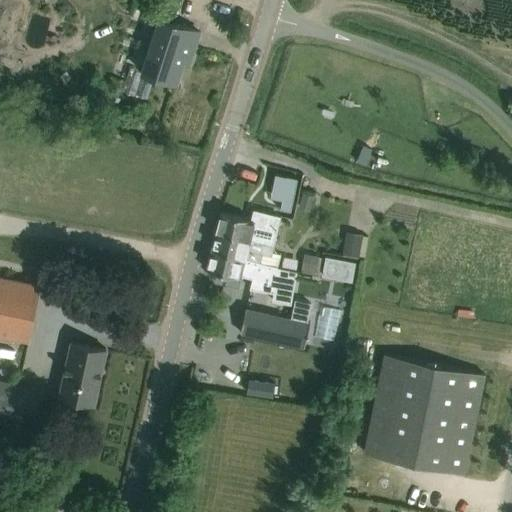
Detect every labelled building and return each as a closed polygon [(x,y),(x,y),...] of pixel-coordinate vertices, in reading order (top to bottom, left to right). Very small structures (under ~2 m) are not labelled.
[(179,0),(155,0),(154,6),(175,13),(179,0)] [(199,31),(180,24),(158,18),(141,71),(176,82),(185,53),(191,55),(199,31)] [(297,178),(286,175),(279,209),(290,211),(297,178)] [(310,205),(313,195),(303,191),(299,201),(299,202),(299,203),(309,207),(309,206),(310,205)] [(249,238),(250,238),(274,244),(280,218),(255,211),(253,220),(220,212),(215,231),(249,239),(249,238)] [(364,253),(367,234),(345,230),(342,246),(341,250),(341,252),(358,256),(358,253),(358,252),(364,253)] [(249,239),(215,231),(211,249),(278,264),(280,252),(272,250),(274,244),(250,238),(249,238),(249,239)] [(278,264),(211,249),(206,269),(217,271),(214,280),(238,286),(242,269),(253,272),(250,287),(273,291),(271,299),(291,303),(297,270),(289,268),(277,266),(278,264)] [(315,271),(317,255),(303,252),(300,269),(315,271)] [(355,260),(325,255),(322,274),(352,279),(355,260)] [(40,282),(0,274),(0,334),(29,341),(40,282)] [(245,307),(239,331),(304,346),(310,321),(307,321),(311,302),(294,299),(291,317),(245,307)] [(105,348),(69,341),(58,395),(93,403),(105,348)] [(384,353),(364,451),(451,469),(452,468),(450,467),(454,449),(468,452),(484,373),(384,353)] [(248,377),(246,391),(273,395),(275,381),(248,377)] [(43,390),(23,385),(0,379),(0,419),(34,427),(43,390)] [(35,500),(32,511),(53,511),(55,504),(35,500)]
